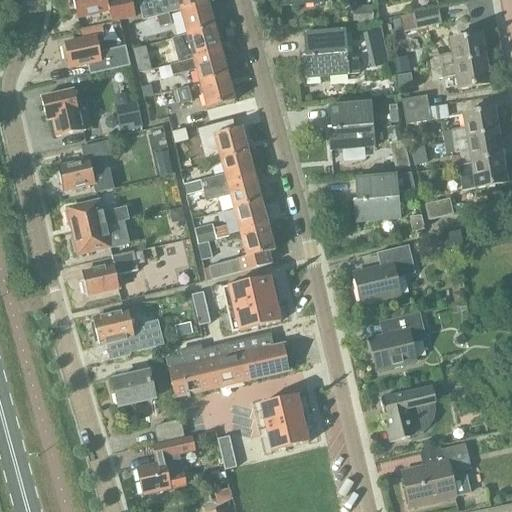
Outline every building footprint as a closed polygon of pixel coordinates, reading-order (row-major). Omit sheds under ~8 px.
[(116,0),(106,2),(105,0),(71,0),(76,21),(109,14),(111,24),(135,19),(130,0),(116,0)] [(159,0),(138,0),(143,22),(157,19),(169,15),(179,13),(206,6),(204,0),(171,0),(160,3),(159,0)] [(277,0),(278,11),(322,7),(321,0),(277,0)] [(186,37),(213,30),(206,6),(179,13),(186,37)] [(353,26),(374,26),(373,6),(353,8),(353,26)] [(416,32),(440,26),(436,11),(412,17),(416,32)] [(169,15),(157,19),(160,29),(172,26),(169,15)] [(186,37),(172,41),(178,64),(192,61),(219,54),(213,30),(186,37)] [(345,61),(343,34),(302,37),(304,60),(301,60),(303,82),(347,78),(347,77),(360,75),(359,59),(345,61)] [(431,71),(486,61),(482,36),(449,41),(451,56),(439,58),(439,54),(428,56),(431,71)] [(95,39),(63,47),(69,71),(87,66),(88,74),(131,65),(128,49),(99,55),(95,39)] [(141,49),(133,51),(138,74),(146,73),(141,49)] [(178,64),(170,67),(173,77),(195,72),(199,86),(226,78),(219,54),(192,61),(178,64)] [(486,61),(431,71),(433,82),(441,80),(456,78),(458,91),(490,86),(486,61)] [(411,75),(397,77),(400,91),(413,89),(411,75)] [(226,78),(199,86),(206,112),(233,105),(226,78)] [(151,87),(141,89),(143,99),(153,96),(151,87)] [(175,105),(180,104),(181,106),(193,103),(189,88),(176,91),(177,92),(172,93),(175,105)] [(83,89),(41,99),(47,122),(53,121),(57,139),(84,132),(80,113),(78,114),(76,105),(86,103),(83,89)] [(403,114),(428,109),(426,98),(401,103),(403,114)] [(137,105),(124,108),(129,130),(141,127),(137,105)] [(329,156),(373,151),(369,106),(328,110),(330,132),(327,132),(329,156)] [(428,109),(403,114),(405,128),(431,123),(428,109)] [(442,146),(497,136),(493,111),(461,117),(463,131),(440,135),(442,146)] [(387,130),(390,146),(396,172),(410,169),(404,142),(403,143),(400,127),(387,130)] [(174,147),(198,141),(195,129),(171,136),(174,147)] [(218,163),(246,155),(240,131),(212,139),(215,151),(179,161),(182,173),(218,163)] [(497,136),(442,146),(444,156),(467,152),(470,166),(502,160),(497,136)] [(101,172),(98,161),(112,158),(109,143),(82,149),(86,164),(58,171),(59,174),(56,175),(58,185),(62,184),(64,194),(94,187),(96,195),(115,190),(110,170),(101,172)] [(424,148),(411,151),(415,168),(428,165),(424,148)] [(191,196),(253,179),(246,155),(218,163),(222,176),(201,182),(185,186),(188,197),(189,197),(191,196)] [(502,160),(470,166),(457,168),(461,193),(506,185),(502,160)] [(158,168),(161,178),(173,175),(171,165),(158,168)] [(355,227),(398,224),(396,196),(413,194),(410,178),(354,182),(356,204),(353,204),(355,227)] [(231,211),(259,203),(253,179),(191,196),(189,197),(191,207),(207,202),(207,203),(228,198),(231,211)] [(429,221),(454,215),(450,199),(425,205),(429,221)] [(238,235),(266,228),(259,203),(231,211),(238,235)] [(73,234),(123,222),(128,221),(126,210),(101,215),(99,204),(67,212),(68,215),(64,215),(67,227),(71,226),(73,234)] [(182,208),(169,212),(172,225),(185,222),(182,208)] [(413,234),(425,231),(422,217),(410,218),(413,234)] [(123,222),(73,234),(75,243),(72,244),(74,255),(77,255),(78,258),(110,251),(129,246),(123,222)] [(227,227),(214,230),(215,234),(217,242),(230,238),(227,227)] [(271,268),(268,257),(274,255),(266,228),(238,235),(245,261),(208,270),(211,283),(271,268)] [(441,254),(457,250),(463,249),(460,234),(437,239),(441,254)] [(361,308),(399,299),(394,278),(409,275),(404,250),(376,256),(379,270),(353,276),(361,308)] [(88,299),(119,292),(116,278),(138,273),(133,253),(112,257),(114,269),(82,276),(84,285),(81,285),(83,296),(87,296),(88,299)] [(270,279),(222,290),(232,335),(280,323),(270,279)] [(94,328),(91,331),(92,335),(96,337),(99,348),(106,347),(110,362),(131,357),(130,355),(137,353),(164,346),(158,322),(132,329),(127,312),(92,319),(94,328)] [(377,374),(414,365),(409,343),(425,340),(419,316),(392,322),(395,337),(369,342),(377,374)] [(177,339),(193,335),(190,324),(175,328),(177,339)] [(282,349),(278,350),(274,334),(198,352),(198,351),(177,356),(178,361),(166,363),(175,400),(288,374),(282,349)] [(119,410),(154,402),(148,375),(113,384),(119,410)] [(433,423),(435,415),(435,406),(432,391),(379,403),(383,418),(387,417),(390,431),(386,432),(390,445),(409,441),(409,440),(414,439),(422,435),(429,430),(433,423)] [(297,397),(260,406),(271,453),(308,444),(297,397)] [(159,444),(184,438),(181,422),(155,428),(159,444)] [(229,438),(218,441),(225,472),(226,472),(237,469),(229,438)] [(144,499),(184,490),(177,458),(193,455),(190,443),(153,451),(157,468),(138,472),(144,499)] [(409,510),(456,499),(471,495),(467,477),(458,479),(457,473),(471,470),(465,445),(440,451),(440,449),(419,454),(423,470),(401,475),(409,510)] [(297,463),(295,455),(283,458),(285,466),(297,463)] [(285,466),(283,458),(272,461),(274,469),(285,466)] [(218,473),(197,477),(200,492),(221,487),(218,473)] [(318,511),(310,475),(289,480),(296,511),(318,511)] [(296,511),(289,480),(267,485),(273,511),(296,511)] [(273,511),(267,485),(248,489),(246,485),(230,488),(235,511),(273,511)]
